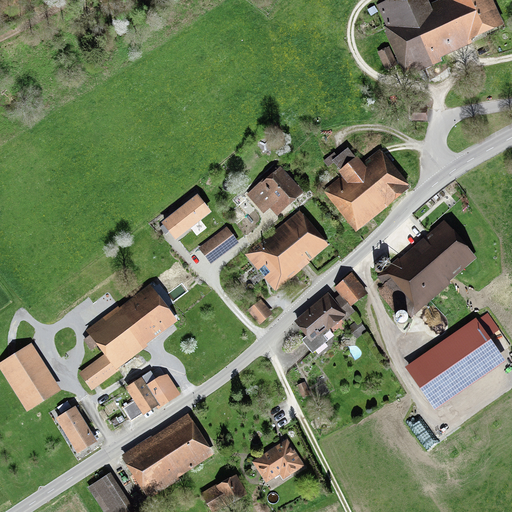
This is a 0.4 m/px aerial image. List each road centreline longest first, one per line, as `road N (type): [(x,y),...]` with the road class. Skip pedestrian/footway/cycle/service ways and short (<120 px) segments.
road 1 (tertiary): [(18,511),(222,377),(444,176),(511,137)]
road 2 (track): [(348,511),(265,343)]
road 3 (unknown): [(265,343),(175,246)]
